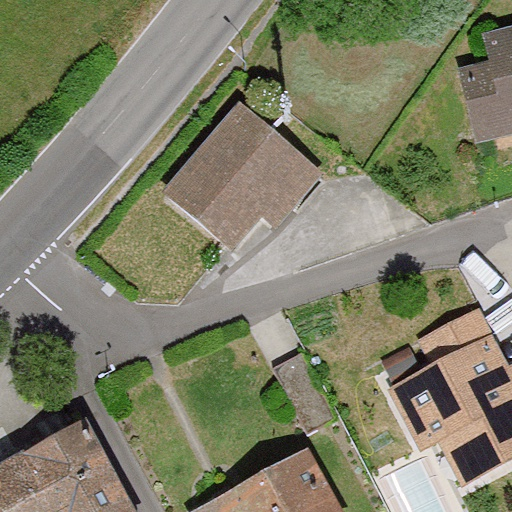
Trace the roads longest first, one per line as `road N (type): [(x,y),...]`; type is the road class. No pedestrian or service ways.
road 1 (residential): [(85,328),(201,320),(502,225)]
road 2 (primary): [(0,253),(215,0)]
road 3 (residential): [(85,328),(83,384),(150,511)]
